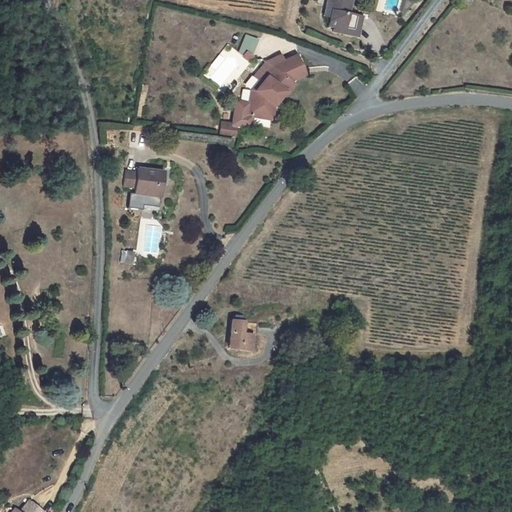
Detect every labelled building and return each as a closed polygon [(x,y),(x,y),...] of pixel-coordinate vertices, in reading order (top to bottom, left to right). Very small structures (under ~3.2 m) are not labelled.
[(352,31),(355,16),(347,14),(349,0),(326,0),(323,15),(329,16),(327,26),(333,27),(352,31)] [(352,31),(333,27),(331,34),(357,39),(361,17),(355,16),(352,31)] [(216,134),(231,137),(233,125),(246,127),(248,116),(263,119),(267,102),(277,89),(279,90),(287,81),(294,78),(292,74),(300,70),(294,56),(280,62),(282,66),(274,70),(271,68),(264,77),(259,83),(253,91),(250,103),(246,103),(237,101),(233,104),(229,123),(218,122),(216,134)] [(246,103),(250,103),(253,91),(259,83),(264,77),(271,68),(274,70),(282,66),(280,62),(269,67),(262,75),(257,81),(256,80),(248,90),(246,103)] [(267,102),(263,119),(268,119),(270,105),(281,92),(283,94),(291,84),(287,81),(279,90),(277,89),(267,102)] [(130,129),(129,147),(144,148),(145,131),(130,129)] [(167,171),(141,168),(129,167),(127,182),(140,184),(139,192),(146,192),(164,195),(167,171)] [(163,202),(164,195),(146,192),(145,200),(163,202)] [(126,263),(132,264),(135,253),(128,251),(126,263)] [(230,348),(251,352),(254,335),(259,336),(261,323),(236,319),(230,348)] [(34,498),(21,511),(47,511),(48,511),(34,498)]
